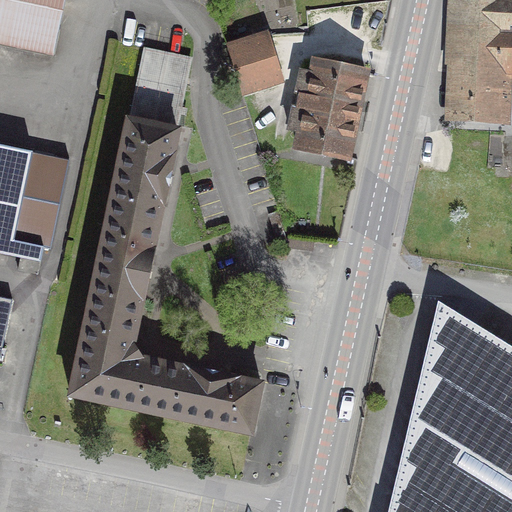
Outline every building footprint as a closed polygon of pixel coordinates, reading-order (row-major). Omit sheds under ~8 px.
[(0,0),(0,44),(54,56),(65,0),(0,0)] [(511,0),(461,0),(460,26),(455,26),(449,120),(499,123),(499,116),(507,116),(507,95),(500,94),(501,72),(511,72),(511,0)] [(266,34),(228,47),(242,92),(280,80),(266,34)] [(145,50),(130,121),(175,130),(190,59),(145,50)] [(366,72),(315,61),(312,73),(301,70),(296,94),(300,95),(298,107),(294,106),(289,130),(300,132),(297,148),(347,158),(366,72)] [(108,216),(157,227),(173,155),(177,131),(175,130),(130,121),(128,121),(108,216)] [(50,249),(69,160),(0,146),(0,238),(3,239),(1,253),(40,262),(43,247),(50,249)] [(88,312),(137,323),(152,249),(157,227),(108,216),(88,312)] [(18,270),(37,274),(40,263),(20,258),(18,270)] [(0,297),(0,355),(12,300),(0,297)] [(511,511),(511,347),(438,302),(387,511),(511,511)] [(153,412),(163,362),(139,357),(132,347),(137,323),(88,312),(70,395),(153,412)] [(188,368),(163,362),(153,412),(250,433),(261,383),(188,368)]
